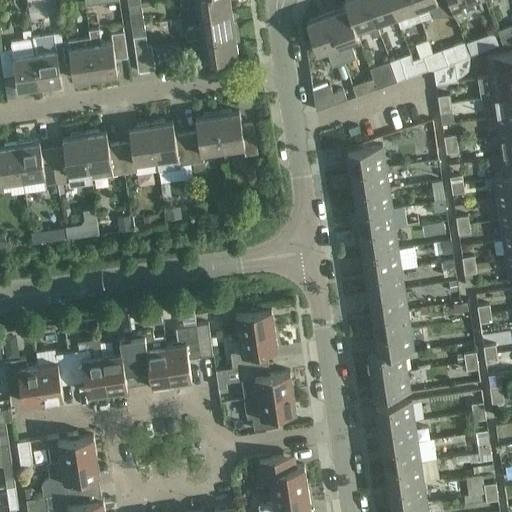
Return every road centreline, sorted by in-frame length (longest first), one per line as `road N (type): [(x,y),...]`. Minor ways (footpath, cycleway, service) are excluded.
road 1 (residential): [(0,299),(312,254)]
road 2 (residential): [(312,254),(286,71)]
road 3 (residential): [(340,435),(312,254)]
road 4 (residential): [(286,71),(138,96)]
road 5 (residential): [(138,96),(0,115)]
road 6 (residential): [(216,449),(211,409),(202,402),(116,415)]
road 7 (residential): [(340,435),(216,449)]
